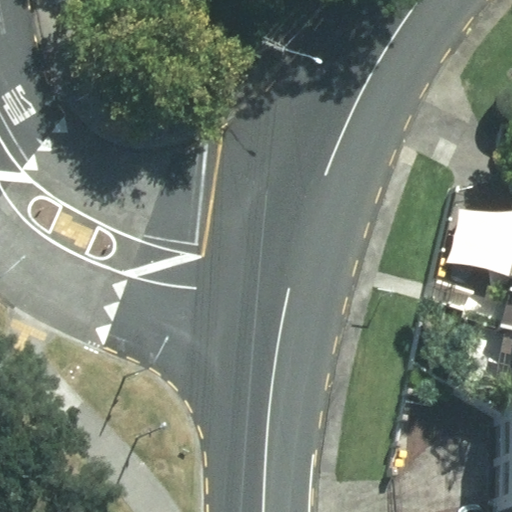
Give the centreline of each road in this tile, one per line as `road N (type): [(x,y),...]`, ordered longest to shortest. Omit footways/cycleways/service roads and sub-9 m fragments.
road 1 (residential): [(301,250),(144,237),(77,218),(36,183),(0,131)]
road 2 (secondary): [(301,250),(348,117),(419,0)]
road 3 (secondary): [(266,511),(275,384),(301,250)]
